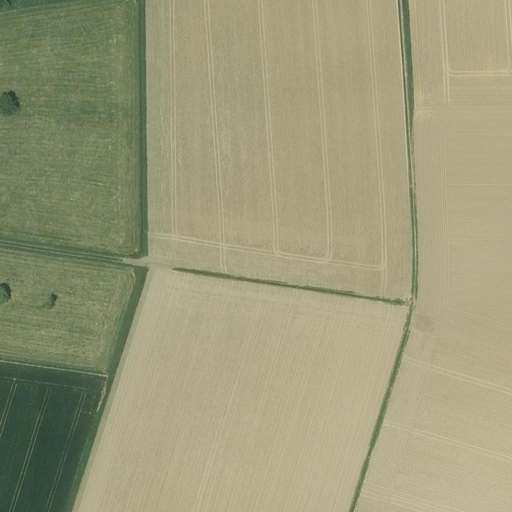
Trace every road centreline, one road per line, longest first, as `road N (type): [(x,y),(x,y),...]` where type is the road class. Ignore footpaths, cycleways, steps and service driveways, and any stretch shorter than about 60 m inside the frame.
road 1 (track): [(142,0),(145,265),(72,511)]
road 2 (track): [(349,511),(410,302),(399,0)]
road 3 (track): [(0,240),(410,302)]
